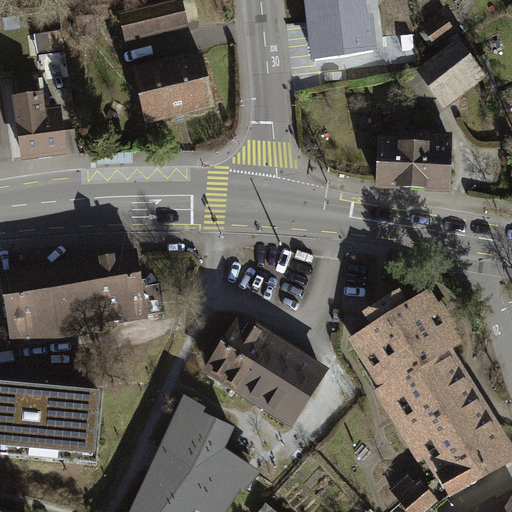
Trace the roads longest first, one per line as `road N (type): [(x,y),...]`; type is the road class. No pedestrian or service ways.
road 1 (primary): [(5,211),(192,200),(272,206)]
road 2 (primary): [(272,206),(484,238)]
road 3 (residential): [(257,0),(272,206)]
road 4 (residential): [(484,238),(483,284),(511,365)]
